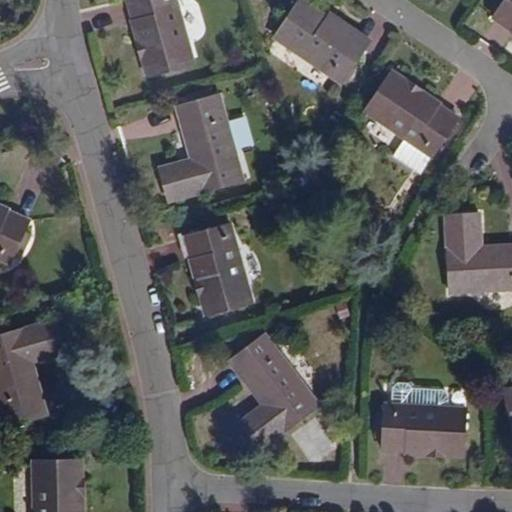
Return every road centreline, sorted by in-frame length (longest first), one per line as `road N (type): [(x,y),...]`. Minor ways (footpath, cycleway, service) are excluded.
road 1 (residential): [(166,486),(149,361),(68,49)]
road 2 (residential): [(166,486),(475,504),(511,496)]
road 3 (residential): [(381,0),(511,94)]
